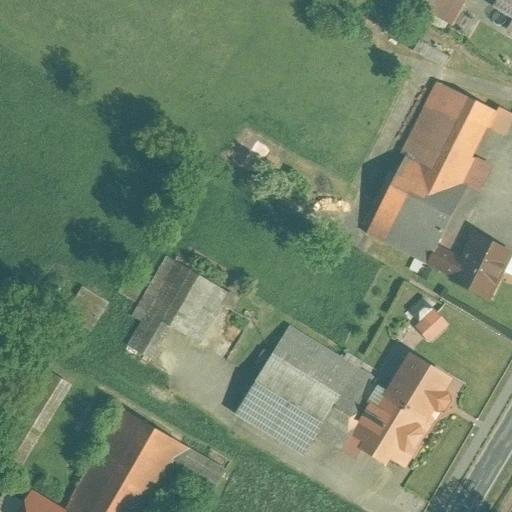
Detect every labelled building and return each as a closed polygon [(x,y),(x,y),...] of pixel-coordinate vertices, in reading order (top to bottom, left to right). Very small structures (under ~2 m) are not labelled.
[(406,0),(429,13),(436,0),(406,0)] [(464,0),(436,0),(429,13),(453,27),(468,2),(464,0)] [(511,0),(502,0),(497,10),(511,18),(511,21),(506,31),(511,34),(511,0)] [(414,52),(444,69),(449,59),(420,42),(414,52)] [(408,156),(367,235),(414,259),(409,270),(422,277),(428,266),(436,249),(467,190),(461,187),(474,161),(471,159),(488,126),(507,135),(511,124),(511,111),(501,106),(498,111),(440,81),(403,153),(408,156)] [(254,175),(270,151),(247,137),(232,161),(254,175)] [(452,282),(487,300),(510,254),(475,236),(462,262),(436,249),(428,266),(453,279),(452,282)] [(178,264),(127,348),(149,362),(169,329),(200,347),(230,296),(178,264)] [(78,289),(67,314),(97,328),(109,302),(78,289)] [(446,327),(434,314),(416,329),(428,342),(446,327)] [(353,436),(360,440),(386,397),(369,387),(373,380),(357,371),(361,364),(346,355),(342,362),(287,329),(235,415),(304,457),(317,435),(343,451),(353,436)] [(438,412),(445,411),(450,403),(447,396),(442,393),(450,380),(411,356),(386,397),(360,440),(365,443),(361,450),(386,465),(390,458),(405,467),(432,421),(427,418),(432,409),(438,412)] [(15,446),(57,380),(47,373),(5,440),(15,446)] [(158,511),(177,480),(212,501),(228,474),(193,453),(194,451),(124,411),(64,511),(158,511)] [(60,511),(32,495),(22,511),(60,511)]
